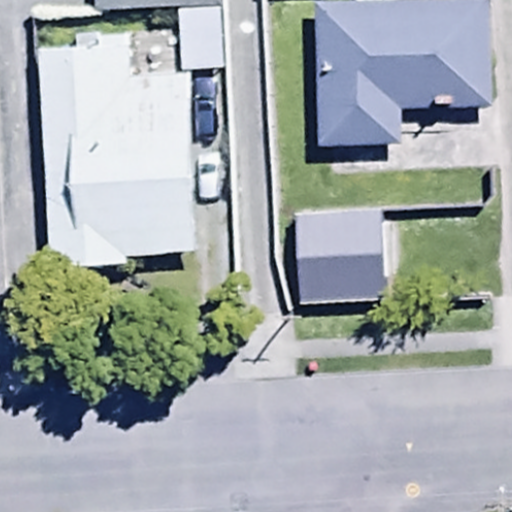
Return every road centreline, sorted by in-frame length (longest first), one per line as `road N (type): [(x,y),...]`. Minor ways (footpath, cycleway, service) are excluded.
road 1 (residential): [(0,461),(336,443)]
road 2 (residential): [(336,443),(511,434)]
